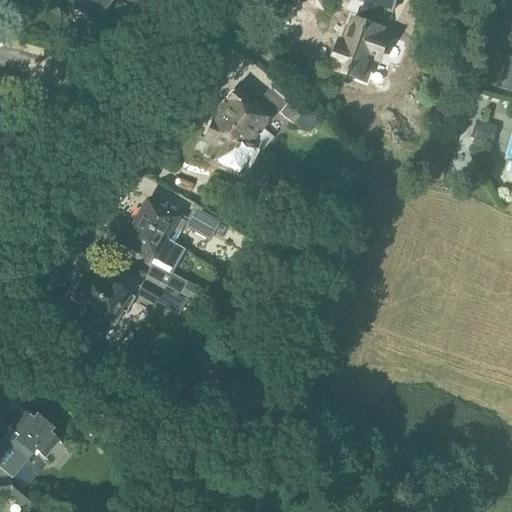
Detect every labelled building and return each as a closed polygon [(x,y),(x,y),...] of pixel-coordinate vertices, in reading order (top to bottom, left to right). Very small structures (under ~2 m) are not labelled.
[(61,0),(55,8),(68,19),(77,10),(90,21),(109,0),(61,0)] [(357,0),(365,3),(387,11),(393,13),(397,0),(357,0)] [(341,43),(332,66),(337,67),(336,71),(365,81),(373,58),(380,60),(388,38),(381,35),(383,31),(380,30),(387,11),(365,3),(358,22),(354,21),(345,45),(341,43)] [(511,57),(508,56),(499,87),(511,90),(511,57)] [(306,107),(278,83),(262,98),(292,124),(306,107)] [(227,103),(215,118),(251,147),(260,153),(273,138),(260,127),(267,119),(235,92),(231,92),(226,98),(227,103)] [(210,144),(204,158),(222,166),(221,168),(222,172),(229,175),(232,173),(233,171),(237,173),(238,171),(256,181),(264,164),(246,155),(251,147),(215,118),(204,141),(210,144)] [(497,128),(480,123),(476,140),(492,145),(497,128)] [(139,211),(133,221),(173,244),(186,223),(147,201),(141,211),(139,211)] [(210,242),(213,236),(222,220),(203,209),(191,230),(210,242)] [(129,234),(123,244),(141,254),(140,254),(150,260),(148,264),(152,266),(146,277),(164,288),(178,296),(210,314),(217,301),(185,284),(170,275),(184,251),(173,244),(133,221),(128,232),(129,234)] [(300,257),(322,256),(322,226),(300,226),(300,257)] [(107,282),(103,283),(86,273),(69,301),(92,314),(86,325),(101,334),(107,323),(108,324),(117,308),(125,313),(134,298),(107,282)] [(295,320),(306,284),(283,277),(272,313),(295,320)] [(142,283),(136,294),(154,305),(161,294),(142,283)] [(226,306),(219,318),(227,323),(235,311),(226,306)] [(80,365),(71,357),(63,367),(73,374),(80,365)] [(48,434),(58,422),(41,408),(31,420),(19,410),(5,428),(11,432),(0,445),(0,470),(11,480),(34,452),(47,462),(62,445),(48,434)] [(0,483),(0,498),(10,498),(22,507),(30,498),(10,482),(0,483)]
